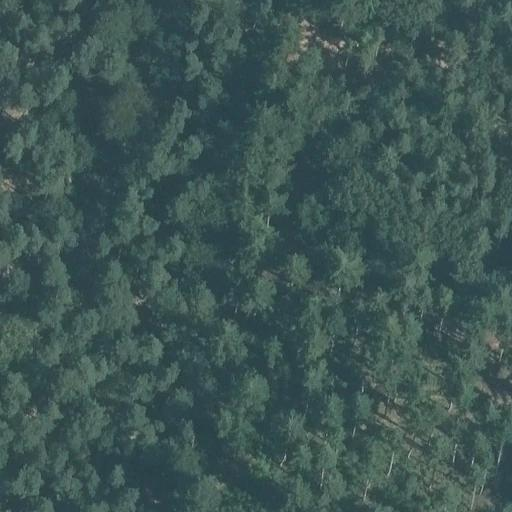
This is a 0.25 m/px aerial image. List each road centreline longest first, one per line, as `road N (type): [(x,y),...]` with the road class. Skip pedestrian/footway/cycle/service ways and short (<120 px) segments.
road 1 (track): [(511,347),(343,278),(243,250),(221,235),(287,0)]
road 2 (track): [(511,26),(286,3)]
